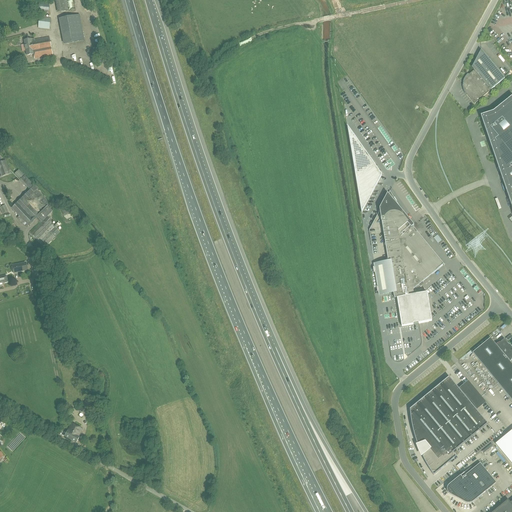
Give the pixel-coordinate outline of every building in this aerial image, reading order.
[(56,0),(58,12),(68,11),(66,0),(56,0)] [(80,15),(59,19),(64,44),(84,40),(80,15)] [(50,29),(51,19),(40,17),(38,28),(50,29)] [(24,40),(27,55),(34,54),(35,59),(53,55),(50,37),(35,40),(34,39),(24,40)] [(467,76),(465,78),(464,80),(464,83),(464,85),(464,88),(464,90),(465,92),(467,94),(475,103),(491,90),(505,78),(481,50),(472,67),(471,67),(474,70),(469,75),(467,76)] [(511,96),(493,111),(481,116),(511,207),(511,96)] [(381,175),(379,171),(376,167),(375,166),(347,126),(362,213),(367,202),(381,175)] [(7,171),(4,161),(0,162),(0,172),(1,176),(10,174),(8,170),(7,171)] [(38,188),(35,185),(11,208),(19,216),(16,218),(23,225),(25,222),(28,226),(37,218),(41,222),(43,220),(44,220),(30,234),(43,248),(55,236),(51,231),(54,228),(50,223),(51,221),(47,217),(45,219),(44,219),(52,212),(49,209),(52,207),(36,190),(38,188)] [(416,326),(419,325),(418,324),(432,321),(427,293),(414,295),(413,289),(419,285),(420,286),(420,285),(420,284),(422,282),(423,283),(426,286),(432,281),(435,278),(442,286),(454,276),(413,226),(414,225),(403,212),(390,191),(388,194),(388,193),(379,208),(380,210),(369,230),(374,264),(379,295),(385,294),(385,295),(388,295),(388,293),(393,292),(394,298),(397,298),(402,326),(415,324),(416,326)] [(8,211),(5,205),(0,207),(0,208),(2,214),(8,211)] [(25,263),(12,266),(13,273),(27,270),(25,263)] [(485,368),(511,347),(510,346),(509,345),(508,344),(507,344),(507,342),(504,339),(501,342),(501,343),(500,343),(500,344),(498,344),(497,345),(496,345),(490,338),(472,353),(485,368)] [(497,383),(511,370),(511,364),(509,361),(510,361),(510,360),(511,360),(511,359),(511,358),(511,357),(511,348),(511,347),(485,368),(497,383)] [(510,398),(511,396),(511,370),(497,383),(510,398)] [(462,392),(456,385),(455,385),(449,377),(414,406),(413,404),(410,407),(410,411),(410,415),(411,419),(412,423),(412,427),(413,431),(414,435),(415,439),(417,443),(418,446),(418,445),(425,443),(429,448),(422,454),(421,454),(423,457),(424,460),(426,464),(428,467),(430,471),(434,475),(435,474),(436,474),(438,471),(456,456),(453,452),(487,424),(481,416),(481,415),(475,408),(474,408),(462,393),(462,392)] [(94,404),(87,399),(86,399),(78,410),(86,416),(94,404)] [(72,423),(65,436),(76,443),(79,437),(78,436),(82,429),(72,423)] [(511,430),(495,444),(511,464),(511,430)] [(448,487),(447,488),(447,490),(448,492),(449,493),(450,494),(464,502),(466,503),(467,503),(469,503),(471,503),(472,502),(473,501),(496,483),(480,463),(466,474),(464,472),(450,484),(448,485),(448,487)] [(511,511),(511,501),(510,503),(508,501),(494,511),(511,511)]
